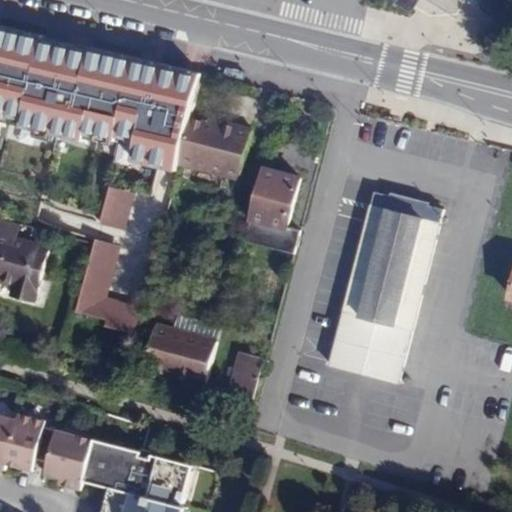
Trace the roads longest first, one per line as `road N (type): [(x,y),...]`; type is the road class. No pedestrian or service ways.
road 1 (tertiary): [(119,0),(367,61)]
road 2 (tertiary): [(367,61),(511,107)]
road 3 (tertiary): [(511,85),(367,61)]
